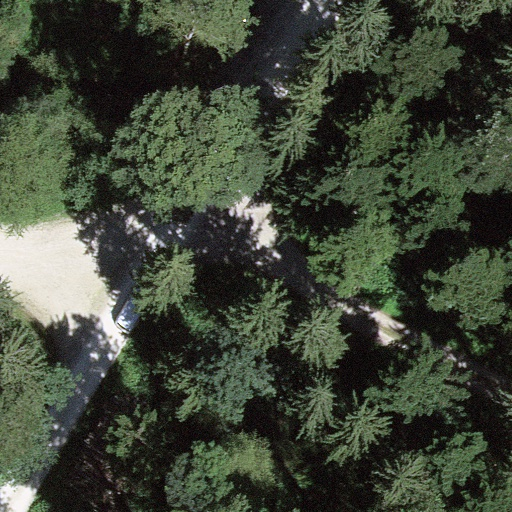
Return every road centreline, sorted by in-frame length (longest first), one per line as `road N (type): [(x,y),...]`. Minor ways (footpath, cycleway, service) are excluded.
road 1 (track): [(0,505),(128,272),(336,35),(354,0)]
road 2 (track): [(0,271),(128,272),(511,425)]
